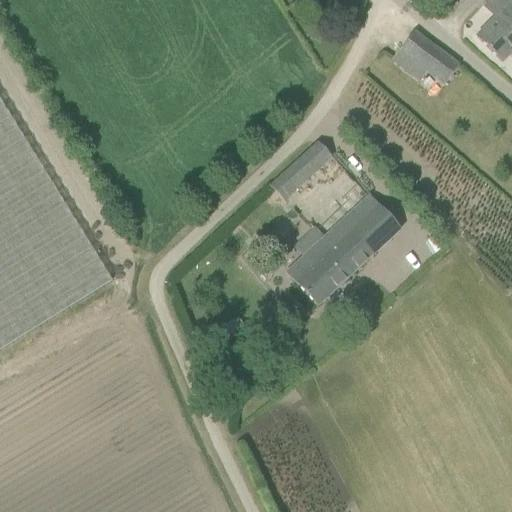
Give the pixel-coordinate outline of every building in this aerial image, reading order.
[(456,0),(436,0),(447,10),(456,0)] [(476,39),(502,64),(511,53),(511,0),(493,0),(484,9),(495,19),(476,39)] [(413,33),(399,52),(444,86),(458,67),(413,33)] [(0,352),(111,284),(0,103),(0,352)] [(316,142),(268,186),(283,203),(331,158),(316,142)] [(399,232),(367,199),(323,240),(315,231),(295,250),(304,260),(287,275),(317,308),(399,232)]
